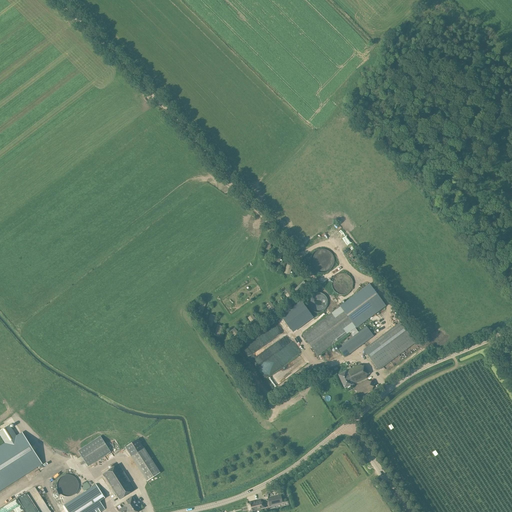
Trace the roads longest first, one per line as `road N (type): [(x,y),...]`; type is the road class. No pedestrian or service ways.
road 1 (tertiary): [(178,511),(277,477),(347,423)]
road 2 (tertiary): [(347,423),(406,376),(511,327)]
